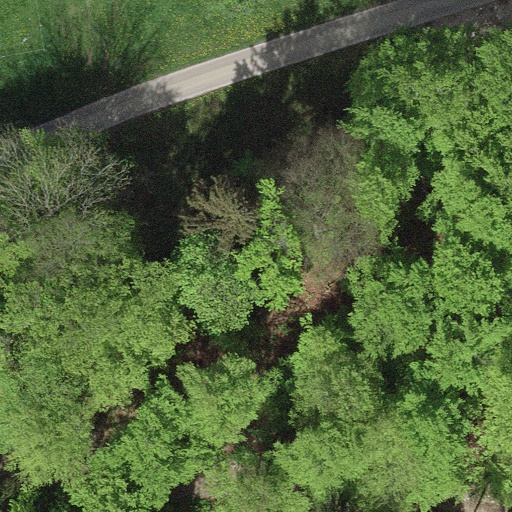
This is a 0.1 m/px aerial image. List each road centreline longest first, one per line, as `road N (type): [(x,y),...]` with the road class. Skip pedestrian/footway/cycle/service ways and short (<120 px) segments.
road 1 (residential): [(0,173),(488,0)]
road 2 (track): [(0,457),(505,511)]
